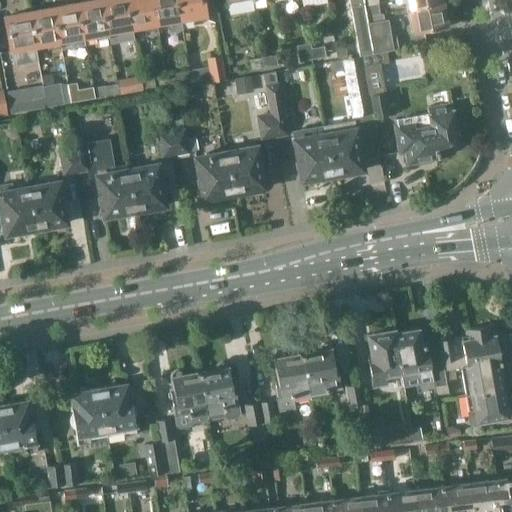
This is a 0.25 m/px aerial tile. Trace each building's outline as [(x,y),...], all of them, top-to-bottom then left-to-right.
[(80,3),(78,4),(83,36),(95,34),(96,40),(108,38),(100,0),(98,0),(90,2),(90,1),(80,3)] [(100,0),(108,38),(110,45),(134,40),(131,28),(126,0),(100,0)] [(126,0),(131,28),(144,25),(145,31),(156,29),(151,0),(126,0)] [(151,0),(156,29),(168,27),(169,32),(182,30),(181,25),(180,19),(176,0),(151,0)] [(176,0),(180,19),(194,16),(195,22),(205,20),(201,0),(176,0)] [(362,0),(349,0),(359,57),(362,56),(372,54),(367,24),(366,18),(363,7),(362,0)] [(441,0),(408,0),(410,8),(442,3),(441,0)] [(442,3),(410,8),(415,34),(427,31),(447,27),(442,3)] [(65,6),(52,9),(60,47),(85,42),(83,36),(78,4),(75,4),(65,6)] [(31,13),(30,13),(35,45),(46,43),(47,49),(60,47),(52,9),(42,10),(31,12),(31,13)] [(16,15),(5,17),(9,40),(13,65),(38,61),(36,51),(35,45),(30,13),(28,13),(27,13),(27,12),(16,14),(17,15),(16,15)] [(383,21),(367,24),(372,54),(387,52),(392,51),(398,50),(395,36),(389,37),(387,20),(383,21)] [(309,44),(297,46),(298,49),(300,59),(301,63),(312,61),(311,57),(310,50),(310,46),(309,44)] [(345,45),(336,46),(337,52),(338,56),(339,61),(348,59),(347,54),(345,45)] [(325,47),(310,50),(311,57),(312,61),(327,58),(326,54),(325,47)] [(372,54),(362,56),(362,57),(369,96),(371,96),(385,93),(380,66),(390,64),(387,52),(372,54)] [(275,55),(262,57),(264,68),(277,65),(275,55)] [(208,67),(189,70),(192,86),(225,81),(223,75),(220,57),(206,60),(208,67)] [(262,57),(249,59),(250,70),(264,68),(262,57)] [(339,61),(329,63),(331,73),(347,71),(355,115),(372,112),(369,96),(362,57),(348,59),(339,61)] [(189,70),(165,74),(168,91),(192,86),(189,70)] [(140,77),(116,81),(119,94),(143,89),(141,80),(140,77)] [(153,77),(141,80),(143,89),(154,87),(153,77)] [(77,83),(68,85),(71,103),(80,101),(78,91),(77,83)] [(277,83),(265,85),(270,113),(275,137),(286,135),(277,83)] [(60,84),(43,87),(45,97),(47,107),(64,104),(60,84)] [(22,90),(8,93),(10,103),(8,103),(10,114),(47,107),(45,97),(43,87),(43,86),(22,90)] [(103,86),(93,88),(95,98),(105,96),(103,86)] [(385,93),(371,96),(375,118),(389,116),(385,93)] [(399,126),(395,127),(400,153),(406,152),(408,164),(412,163),(414,164),(426,162),(426,160),(425,154),(434,153),(437,152),(464,147),(461,131),(456,132),(454,121),(455,121),(453,110),(452,110),(451,107),(449,107),(428,111),(429,114),(397,120),(399,126)] [(270,113),(257,115),(262,140),(275,137),(270,113)] [(183,114),(171,116),(173,127),(185,125),(183,114)] [(353,120),(323,126),(325,135),(333,177),(335,176),(338,179),(346,177),(348,174),(363,171),(357,136),(355,129),(354,120),(353,120)] [(173,129),(171,129),(176,155),(187,153),(183,129),(183,127),(173,129)] [(171,129),(158,132),(163,157),(176,155),(171,129)] [(307,129),(294,131),(295,140),(302,182),(318,179),(321,182),(329,180),(331,177),(333,177),(325,135),(309,138),(307,129)] [(81,135),(70,137),(72,148),(71,148),(70,148),(75,173),(88,171),(89,177),(98,176),(104,217),(120,214),(123,217),(131,216),(133,212),(135,212),(128,170),(127,165),(113,167),(111,153),(108,139),(83,143),(81,135)] [(257,146),(226,152),(234,194),(235,194),(238,196),(247,195),(249,192),(265,189),(257,146)] [(70,148),(60,150),(64,174),(75,173),(70,148)] [(226,152),(192,159),(199,200),(218,197),(222,199),(230,198),(232,194),(234,194),(226,152)] [(157,164),(128,170),(135,212),(137,211),(140,214),(148,213),(150,209),(165,206),(157,164)] [(59,182),(29,187),(36,229),(38,229),(41,232),(49,230),(52,227),(67,224),(59,182)] [(11,184),(0,185),(0,204),(5,235),(21,232),(24,235),(33,233),(35,230),(36,229),(29,187),(12,190),(11,184)] [(461,370),(505,363),(504,356),(499,357),(494,331),(490,332),(489,326),(465,330),(467,336),(460,337),(461,338),(452,339),(439,341),(442,361),(430,363),(433,381),(434,389),(446,387),(445,380),(444,373),(457,371),(461,370)] [(422,344),(419,330),(394,334),(401,374),(415,372),(417,384),(433,381),(430,363),(426,343),(422,344)] [(370,353),(366,354),(372,386),(385,384),(384,377),(401,374),(394,334),(394,331),(367,335),(370,353)] [(304,353),(301,354),(308,395),(340,389),(335,361),(332,362),(329,349),(329,348),(328,347),(328,346),(326,345),(325,345),(324,345),(322,345),(321,345),(320,346),(319,347),(318,348),(318,349),(318,351),(318,352),(304,354),(304,353)] [(292,398),(308,395),(301,354),(298,354),(298,356),(285,358),(284,357),(284,356),(283,355),(282,354),(281,353),(280,353),(278,352),(276,353),(275,354),(274,355),(273,355),(273,356),(273,357),(272,358),(272,360),(274,372),(272,372),(278,411),(293,409),(292,398)] [(198,372),(206,413),(207,413),(213,417),(224,415),(227,417),(237,415),(238,412),(232,379),(229,380),(227,367),(227,366),(226,365),(225,364),(224,364),(223,363),(221,363),(220,363),(219,364),(217,364),(217,365),(216,366),(215,367),(215,369),(215,370),(215,371),(201,373),(201,372),(198,372)] [(503,391),(503,389),(500,371),(506,370),(505,363),(461,370),(466,397),(503,391)] [(174,419),(206,413),(198,372),(195,373),(196,374),(182,376),(182,375),(182,374),(181,373),(180,372),(178,371),(177,371),(176,371),(174,371),(172,372),(171,373),(171,374),(170,375),(170,376),(170,378),(172,391),(169,391),(174,419)] [(99,388),(97,388),(105,432),(122,429),(123,437),(136,434),(130,397),(127,398),(125,385),(116,386),(112,382),(109,384),(106,385),(102,387),(99,388)] [(363,406),(359,385),(344,388),(348,409),(363,406)] [(89,435),(105,432),(97,388),(95,388),(91,389),(88,388),(84,388),(80,387),(79,393),(70,395),(73,407),(70,408),(77,445),(90,443),(89,435)] [(508,417),(503,391),(466,397),(470,424),(488,421),(508,417)] [(257,402),(260,423),(275,420),(271,400),(257,402)] [(0,404),(0,416),(5,449),(23,446),(24,454),(36,452),(30,414),(27,414),(25,402),(14,404),(11,401),(7,403),(4,404),(0,404)] [(247,426),(260,423),(257,402),(243,405),(247,426)] [(389,443),(384,419),(370,422),(375,446),(389,443)] [(168,420),(155,422),(159,442),(172,440),(168,420)] [(261,424),(252,425),(254,441),(264,439),(261,424)] [(422,426),(414,428),(416,440),(424,438),(422,426)] [(448,437),(461,435),(461,430),(454,426),(446,427),(448,437)] [(406,442),(416,440),(414,428),(404,430),(406,442)] [(491,454),(511,451),(511,436),(490,440),(491,454)] [(476,439),(463,441),(464,450),(477,448),(476,439)] [(165,471),(159,442),(143,445),(148,475),(165,471)] [(435,444),(436,453),(451,451),(450,442),(435,444)] [(426,445),(427,454),(436,453),(435,444),(426,445)] [(381,452),(382,461),(396,459),(395,450),(381,452)] [(382,461),(381,452),(371,453),(372,462),(382,461)] [(326,458),(327,467),(340,465),(338,456),(326,458)] [(327,467),(326,458),(315,460),(316,469),(327,467)] [(138,473),(136,461),(120,464),(122,476),(138,473)] [(60,466),(62,484),(78,482),(75,463),(60,465),(60,466)] [(48,486),(62,484),(60,466),(60,465),(45,467),(48,486)] [(274,468),(275,479),(283,478),(282,467),(274,468)] [(257,482),(265,481),(263,469),(255,470),(257,482)] [(209,473),(210,482),(223,480),(222,471),(209,473)] [(167,473),(153,475),(155,487),(169,485),(167,473)] [(210,482),(209,473),(198,474),(199,483),(210,482)] [(183,477),(184,490),(191,490),(189,477),(183,477)] [(127,483),(128,492),(147,490),(146,480),(127,483)] [(511,511),(511,480),(497,482),(500,511),(511,511)] [(500,511),(497,482),(469,486),(472,511),(500,511)] [(115,484),(116,494),(128,492),(127,483),(115,484)] [(472,511),(469,486),(442,489),(444,511),(472,511)] [(88,488),(75,490),(76,499),(89,497),(88,488)] [(417,511),(444,511),(442,489),(415,492),(417,511)] [(64,491),(65,500),(76,499),(75,490),(64,491)] [(417,511),(415,492),(387,496),(389,511),(417,511)] [(21,496),(22,505),(35,504),(34,495),(21,496)] [(22,505),(21,496),(10,498),(11,507),(22,505)] [(389,511),(387,496),(360,499),(361,511),(389,511)] [(361,511),(360,499),(333,502),(333,511),(361,511)] [(306,511),(333,511),(333,502),(306,505),(306,511)]
